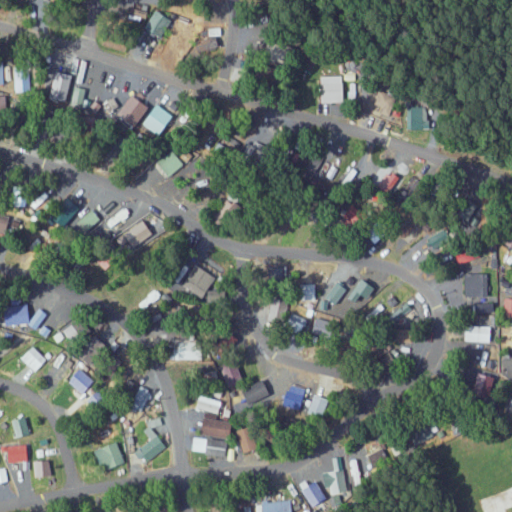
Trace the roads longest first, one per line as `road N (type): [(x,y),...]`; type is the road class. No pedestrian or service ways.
road 1 (residential): [(373,388),(413,378),(427,362),(434,313),(416,273),(360,257),(241,245),(170,203),(0,149)]
road 2 (residential): [(511,188),(411,148),(0,23)]
road 3 (residential): [(0,266),(71,290),(129,323),(162,378),(181,472)]
road 4 (residential): [(0,507),(110,480),(290,464)]
road 5 (residential): [(230,240),(251,320),(266,336),(373,388)]
road 6 (residential): [(0,384),(44,413),(63,448),(69,489)]
